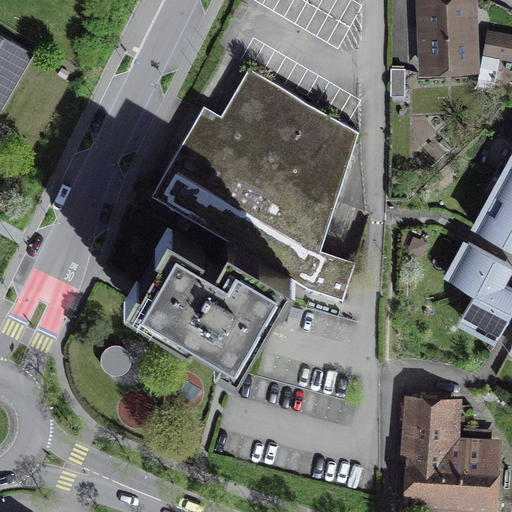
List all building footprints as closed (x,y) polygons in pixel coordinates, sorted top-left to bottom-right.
[(465,0),(427,2),(430,65),(468,64),(465,0)] [(511,35),(490,32),(486,53),(483,53),(478,78),(493,81),(498,56),(511,58),(511,35)] [(0,110),(33,52),(0,33),(0,110)] [(227,240),(288,276),(307,287),(343,298),(355,260),(321,248),(359,130),(249,66),(219,117),(203,108),(152,194),(227,240)] [(405,68),(391,68),(391,95),(405,95),(405,68)] [(511,160),(476,227),(511,246),(511,160)] [(237,363),(288,276),(227,240),(214,262),(200,254),(204,247),(172,229),(130,301),(237,363)] [(448,278),(474,292),(505,283),(511,268),(511,265),(469,242),(448,278)] [(511,286),(505,283),(474,292),(465,310),(502,329),(511,310),(511,286)] [(103,367),(106,370),(109,372),(113,373),(118,373),(122,372),(125,370),(128,367),(130,363),(131,359),(130,354),(128,351),(125,347),(122,345),(118,344),(113,344),(109,345),(106,347),(103,351),(101,354),(101,359),(101,363),(103,367)] [(450,403),(412,400),(406,495),(487,500),(491,441),(453,439),(454,422),(449,422),(450,403)]
